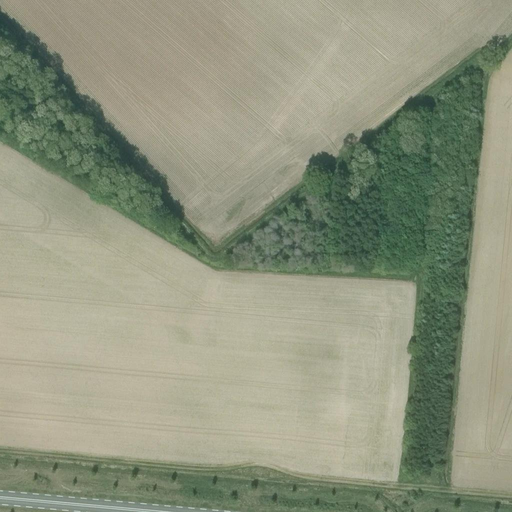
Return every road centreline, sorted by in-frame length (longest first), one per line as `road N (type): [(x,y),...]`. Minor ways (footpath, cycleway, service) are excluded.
road 1 (track): [(0,449),(190,467),(266,464),(307,477),(511,495)]
road 2 (secondary): [(151,511),(0,498)]
